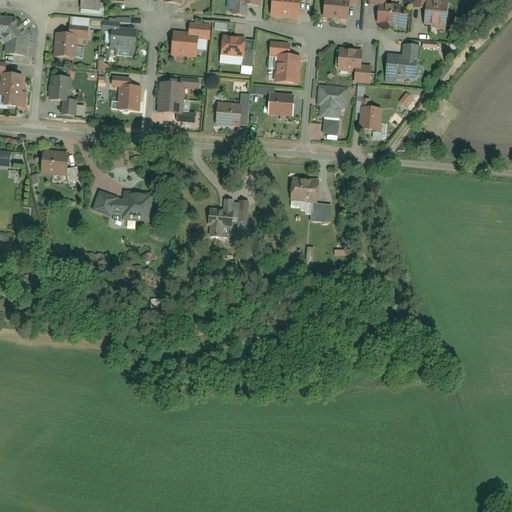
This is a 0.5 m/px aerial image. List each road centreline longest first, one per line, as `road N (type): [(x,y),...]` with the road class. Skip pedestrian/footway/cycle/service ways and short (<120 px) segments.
road 1 (residential): [(303,155),(511,174)]
road 2 (track): [(384,162),(446,79),(511,10)]
road 3 (residential): [(146,143),(303,155)]
road 4 (residential): [(32,132),(37,0)]
road 5 (residential): [(146,143),(152,12)]
road 6 (residential): [(303,155),(308,26)]
